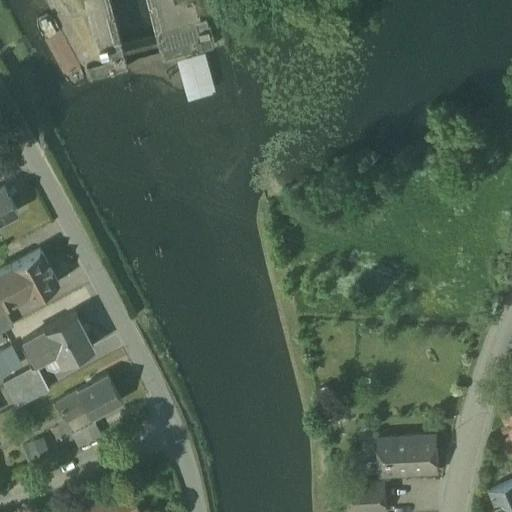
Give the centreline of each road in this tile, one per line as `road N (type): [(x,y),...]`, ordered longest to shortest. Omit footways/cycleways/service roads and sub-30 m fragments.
road 1 (residential): [(0,87),(111,279),(176,420)]
road 2 (tertiary): [(511,327),(489,378),(458,511)]
road 3 (residential): [(0,494),(176,420)]
